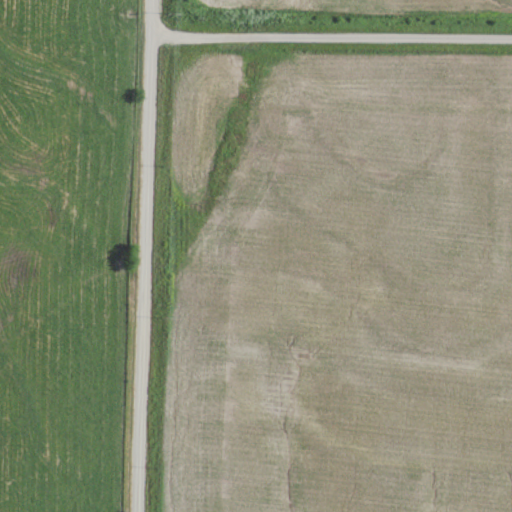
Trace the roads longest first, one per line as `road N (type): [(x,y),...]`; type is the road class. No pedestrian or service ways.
road 1 (residential): [(133,511),(148,0)]
road 2 (residential): [(511,40),(146,41)]
